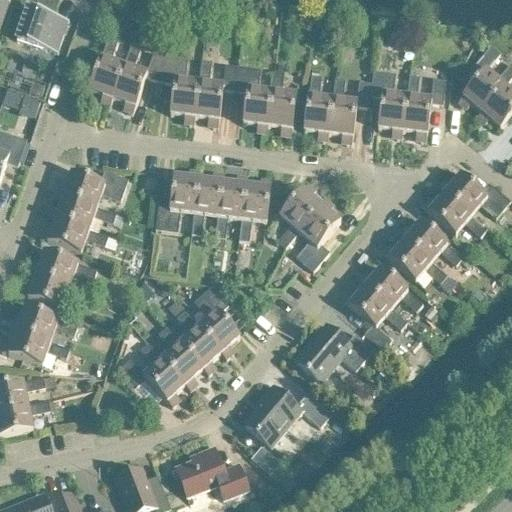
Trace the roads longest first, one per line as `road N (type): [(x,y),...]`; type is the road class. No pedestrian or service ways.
road 1 (residential): [(0,477),(202,427),(420,182)]
road 2 (residential): [(420,182),(53,134)]
road 3 (residential): [(53,134),(99,0)]
road 4 (residential): [(420,182),(452,145),(511,194)]
